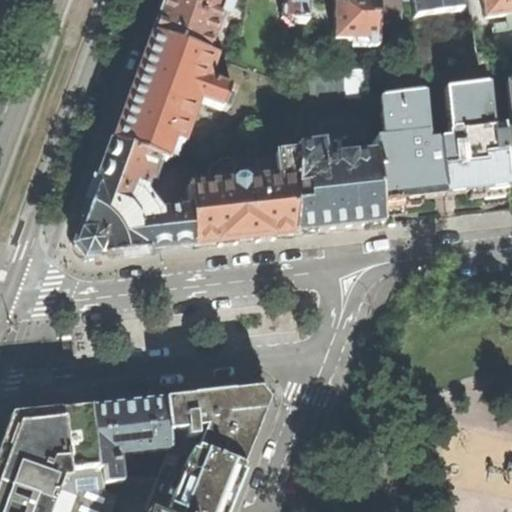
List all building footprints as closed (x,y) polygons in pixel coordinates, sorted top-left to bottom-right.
[(218,15),(222,3),(222,0),(161,0),(149,33),(205,53),(218,15)] [(286,0),(286,16),(291,22),(304,22),(305,0),(286,0)] [(334,0),(333,1),(334,38),(365,39),(365,47),(374,47),(374,0),(334,0)] [(374,0),(374,47),(374,63),(427,57),(432,57),(429,39),(399,41),(398,0),(409,0),(412,16),(460,10),(459,0),(374,0)] [(511,0),(481,0),(485,18),(511,13),(511,0)] [(222,3),(218,15),(226,18),(230,6),(222,3)] [(498,64),(511,62),(511,21),(492,25),(498,64)] [(197,101),(221,109),(228,88),(206,80),(214,56),(205,53),(149,33),(132,81),(111,142),(153,157),(165,161),(172,141),(182,144),(197,101)] [(442,69),(441,56),(432,57),(427,57),(428,71),(442,69)] [(343,69),(342,99),(369,96),(365,68),(343,69)] [(342,99),(343,69),(301,73),(300,86),(309,86),(305,104),(342,99)] [(511,80),(507,81),(511,124),(511,131),(502,133),(508,187),(511,186),(511,80)] [(483,190),(508,187),(502,133),(501,125),(489,126),(484,84),(444,89),(450,140),(438,142),(444,196),(469,193),(469,198),(484,197),(483,190)] [(373,151),(379,203),(403,200),(404,207),(407,206),(420,205),(419,198),(444,196),(438,142),(426,143),(420,92),(379,96),(384,140),(372,141),(373,151)] [(82,258),(192,246),(189,209),(158,212),(141,192),(153,157),(111,142),(91,197),(73,246),(82,258)] [(381,225),(381,216),(379,203),(373,151),(322,157),(321,142),(296,144),(295,149),(294,187),(305,186),(306,202),(294,203),(293,234),(333,230),(381,225)] [(295,149),(276,151),(278,176),(246,179),(241,176),(235,176),(232,181),(210,184),(186,187),(189,209),(192,246),(242,240),(293,234),(294,203),(294,187),(295,149)] [(210,184),(232,181),(229,178),(235,171),(232,156),(220,158),(208,167),(210,184)] [(508,187),(483,190),(484,197),(485,204),(496,202),(510,201),(508,187)] [(61,335),(62,349),(73,348),(72,334),(61,335)] [(205,395),(164,400),(167,432),(203,428),(195,448),(241,466),(267,400),(258,388),(205,395)] [(123,405),(90,408),(96,468),(102,468),(104,483),(121,481),(118,455),(169,449),(167,432),(164,400),(123,405)] [(154,511),(146,509),(98,495),(96,468),(90,408),(12,417),(0,447),(0,511),(154,511)] [(222,511),(226,503),(241,466),(195,448),(189,455),(178,453),(174,466),(181,471),(164,511),(222,511)] [(98,495),(146,509),(158,477),(121,481),(104,483),(102,468),(96,468),(98,495)]
